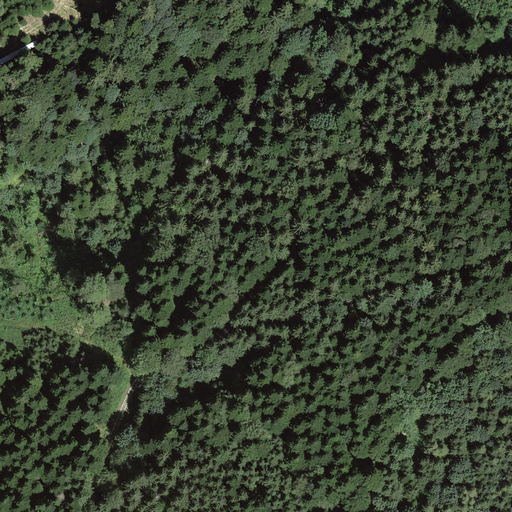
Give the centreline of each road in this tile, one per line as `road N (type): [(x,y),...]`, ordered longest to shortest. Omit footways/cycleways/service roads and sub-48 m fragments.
road 1 (track): [(511,263),(356,295),(155,365),(130,391),(85,511)]
road 2 (track): [(511,47),(408,74),(377,98),(325,221),(215,339)]
